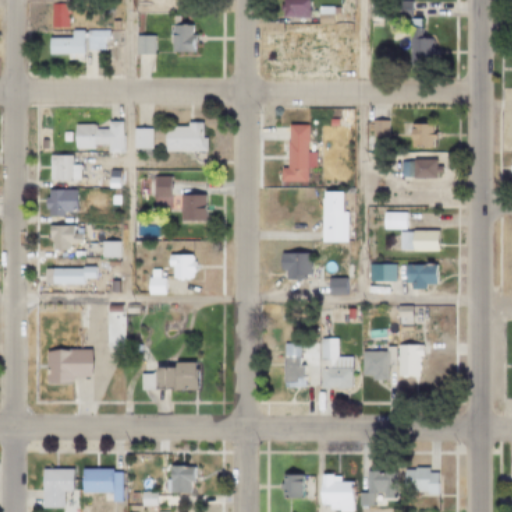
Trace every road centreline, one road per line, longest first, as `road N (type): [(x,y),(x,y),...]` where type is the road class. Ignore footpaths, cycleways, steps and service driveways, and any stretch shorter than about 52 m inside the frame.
road 1 (tertiary): [(478,511),(480,0)]
road 2 (residential): [(240,511),(241,0)]
road 3 (residential): [(9,511),(10,0)]
road 4 (residential): [(480,91),(0,93)]
road 5 (tertiary): [(0,426),(478,428)]
